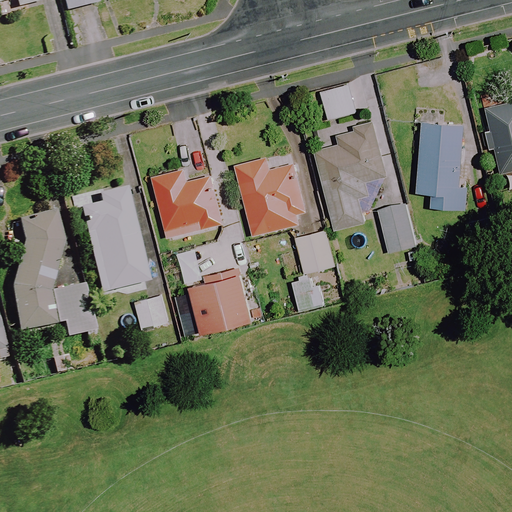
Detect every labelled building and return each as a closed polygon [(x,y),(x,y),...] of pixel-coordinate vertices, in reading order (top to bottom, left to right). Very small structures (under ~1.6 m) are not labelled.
[(0,0),(0,6),(14,3),(15,8),(42,2),(41,0),(0,0)] [(97,4),(95,0),(61,0),(64,13),(97,4)] [(356,115),(350,87),(322,93),(328,121),(356,115)] [(511,103),(487,109),(502,174),(511,171),(511,103)] [(461,126),(419,125),(418,194),(432,194),(432,209),(466,209),(466,188),(460,188),(461,126)] [(337,230),(367,222),(365,214),(371,212),(385,189),(382,179),(386,178),(375,136),(358,140),(356,132),(341,136),(343,145),(316,153),(337,230)] [(269,168),(267,158),(236,165),(253,237),(307,224),(292,162),(269,168)] [(189,182),(185,168),(152,176),(168,238),(229,223),(216,175),(189,182)] [(147,282),(124,189),(96,195),(98,203),(78,208),(99,294),(147,282)] [(418,247),(407,204),(378,211),(389,254),(418,247)] [(84,281),(50,288),(63,239),(55,207),(16,216),(21,238),(8,284),(18,328),(63,319),(66,334),(94,328),(84,281)] [(336,266),(326,231),(296,240),(306,275),(336,266)] [(254,320),(241,269),(190,283),(203,334),(254,320)] [(314,286),(311,275),(292,280),(300,312),(324,305),(319,285),(314,286)] [(170,323),(163,295),(136,302),(143,330),(170,323)]
